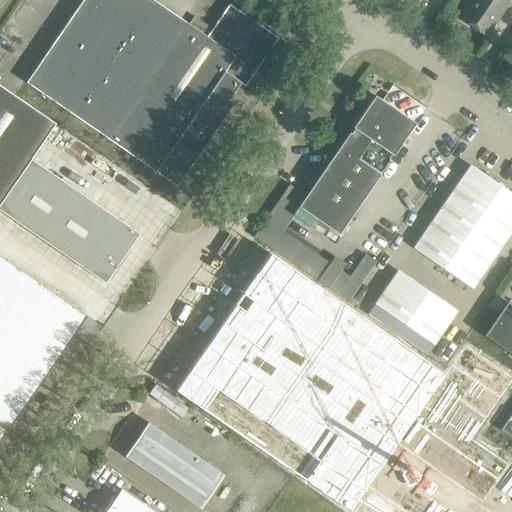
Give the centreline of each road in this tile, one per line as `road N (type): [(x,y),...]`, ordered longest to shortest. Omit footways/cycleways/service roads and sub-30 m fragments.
road 1 (unclassified): [(22,511),(362,22)]
road 2 (unknown): [(198,260),(511,475)]
road 3 (unclassified): [(511,123),(362,22)]
